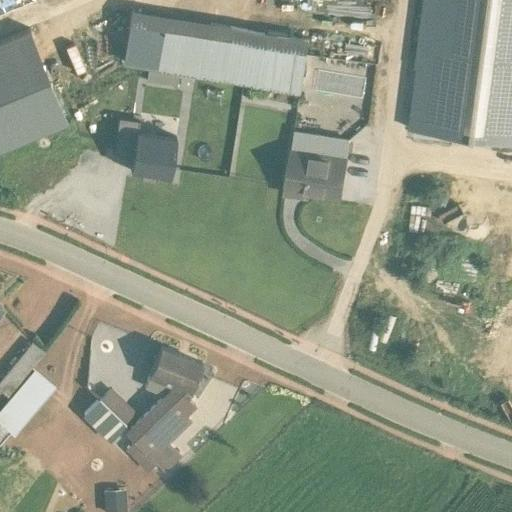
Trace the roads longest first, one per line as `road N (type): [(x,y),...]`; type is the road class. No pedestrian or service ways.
road 1 (unclassified): [(0,224),(511,450)]
road 2 (unknown): [(393,153),(324,345)]
road 3 (unknown): [(404,0),(393,153)]
road 4 (unknown): [(393,153),(511,170)]
